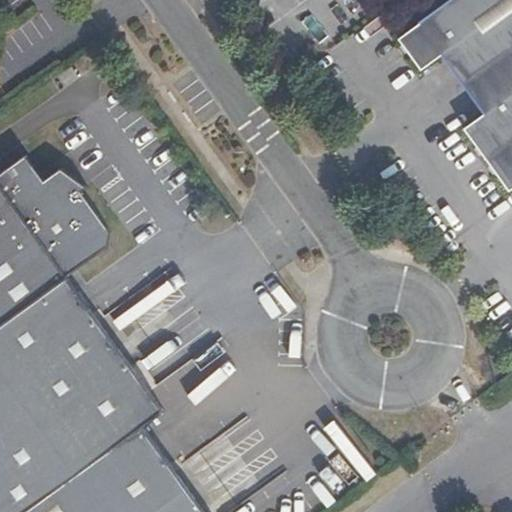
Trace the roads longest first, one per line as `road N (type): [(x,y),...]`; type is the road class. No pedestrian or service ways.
road 1 (unclassified): [(164,0),(371,283)]
road 2 (unclassified): [(360,290),(338,326),(345,361),(389,388),(423,379),(445,352),(438,301),(411,281),(371,283)]
